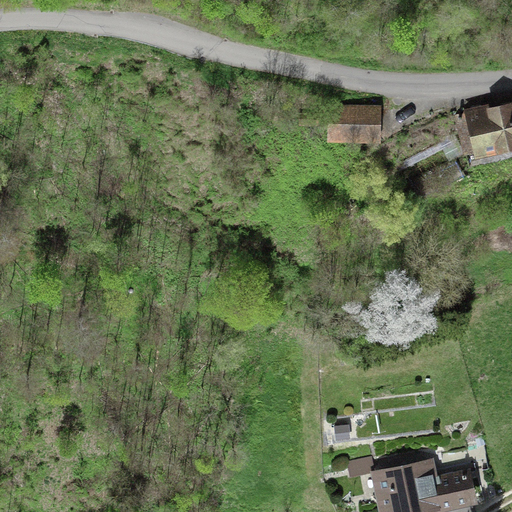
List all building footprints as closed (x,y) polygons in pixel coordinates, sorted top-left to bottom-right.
[(511,104),(458,113),(466,160),(511,152),(511,104)] [(376,108),(326,111),(328,144),(378,141),(376,108)] [(370,457),(345,463),(348,475),(373,469),(370,457)] [(429,463),(376,473),(383,511),(404,511),(473,499),(468,474),(432,480),(429,463)] [(160,511),(163,485),(133,483),(131,511),(160,511)]
